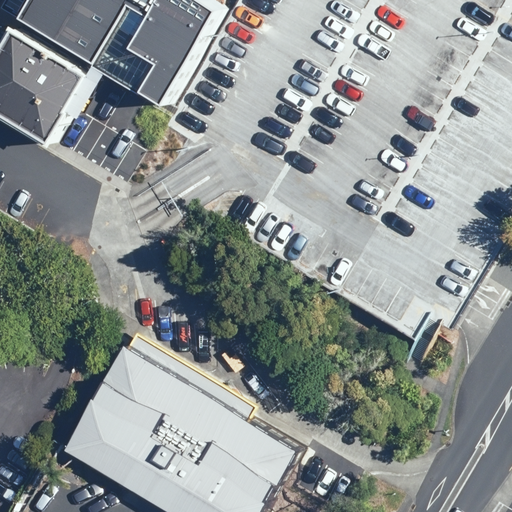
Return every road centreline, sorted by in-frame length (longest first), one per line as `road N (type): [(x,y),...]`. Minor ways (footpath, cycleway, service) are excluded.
road 1 (residential): [(135,253),(182,303),(275,367),(310,419),(382,462),(459,483)]
road 2 (residential): [(135,253),(100,208),(0,148)]
